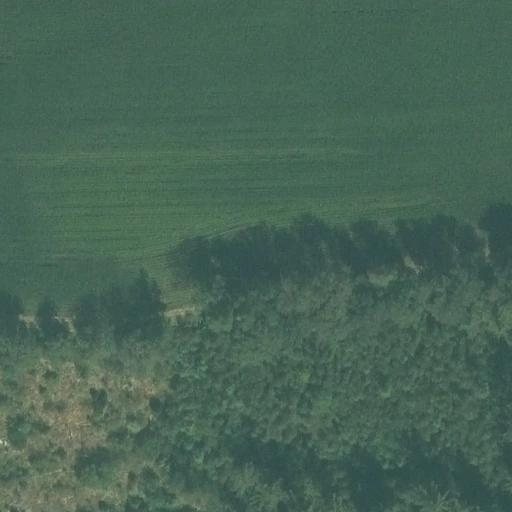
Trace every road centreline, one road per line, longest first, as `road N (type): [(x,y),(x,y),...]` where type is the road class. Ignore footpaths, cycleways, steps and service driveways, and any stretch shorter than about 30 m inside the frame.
road 1 (track): [(0,332),(109,333),(511,271)]
road 2 (track): [(385,291),(435,352),(511,409)]
